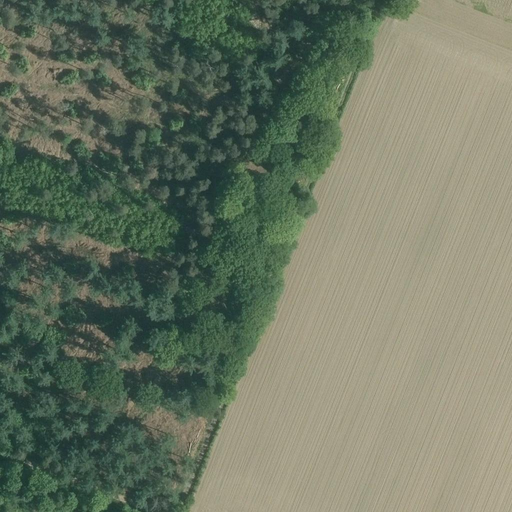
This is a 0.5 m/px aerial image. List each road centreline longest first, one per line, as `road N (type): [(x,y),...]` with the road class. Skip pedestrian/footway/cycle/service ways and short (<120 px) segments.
road 1 (track): [(190,511),(386,0)]
road 2 (track): [(0,452),(146,511)]
